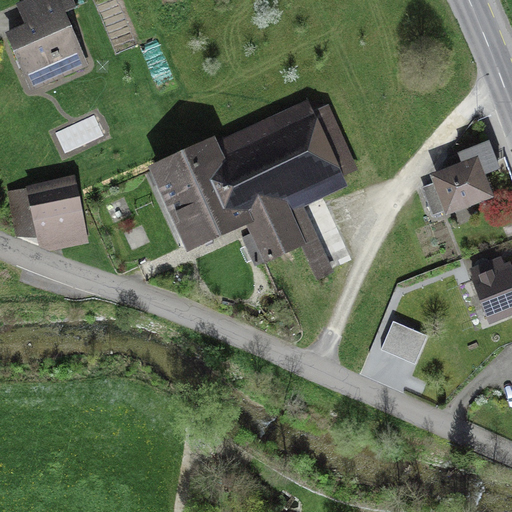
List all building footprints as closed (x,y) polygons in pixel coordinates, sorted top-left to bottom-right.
[(7,34),(29,86),(82,63),(59,11),(71,6),(67,0),(32,0),(41,19),(7,34)] [(234,224),(253,265),(260,262),(261,265),(306,243),(285,199),(371,158),(344,100),(215,162),(207,146),(158,170),(164,184),(161,185),(190,245),(234,224)] [(437,183),(423,189),(434,216),(487,196),(477,170),(495,162),(488,144),(447,161),(451,173),(436,179),(437,183)] [(38,192),(47,245),(84,237),(78,210),(72,211),(66,186),(38,192)] [(472,280),(487,318),(511,307),(511,275),(508,266),(502,268),(499,259),(471,271),(474,280),(472,280)] [(432,285),(409,294),(416,310),(438,301),(432,285)] [(427,336),(393,322),(381,350),(415,365),(427,336)]
